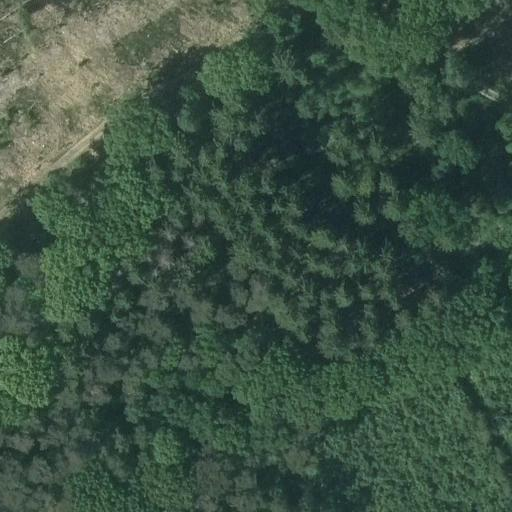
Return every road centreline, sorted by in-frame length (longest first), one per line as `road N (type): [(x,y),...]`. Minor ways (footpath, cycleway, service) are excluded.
road 1 (track): [(68,511),(511,262)]
road 2 (track): [(0,219),(92,133),(272,0)]
road 3 (track): [(330,0),(511,108)]
